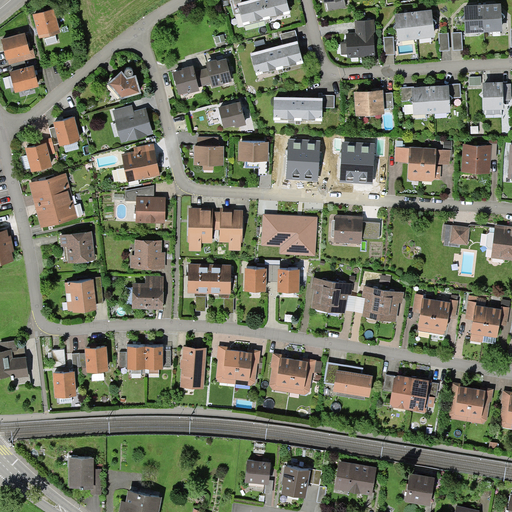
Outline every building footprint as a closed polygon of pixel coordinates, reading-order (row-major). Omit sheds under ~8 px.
[(263,20),(264,24),(267,23),(260,0),(256,0),(238,5),(237,1),(230,3),(233,15),(240,13),(242,22),(256,18),(257,22),(263,20)] [(274,14),(288,10),(285,0),(260,0),(267,23),(269,23),(268,19),(275,17),(274,14)] [(498,5),(481,6),(483,29),(485,29),(488,32),(491,29),(500,28),(499,21),(504,16),(499,12),(498,5)] [(480,29),(483,29),(481,6),(464,7),(465,14),(460,19),(465,23),(466,30),(475,30),(477,32),(480,29)] [(57,31),(52,10),(34,14),(39,36),(43,35),(45,45),(56,42),(53,32),(57,31)] [(429,12),(412,14),(415,36),(418,36),(421,38),(423,35),(432,34),(431,27),(435,22),(430,18),(429,12)] [(413,37),(415,36),(412,14),(395,16),(396,22),(392,27),(397,31),(398,38),(407,37),(410,39),(412,36),(413,37)] [(356,21),(357,35),(346,36),(347,56),(373,54),(371,20),(356,21)] [(283,40),(295,37),(293,31),(282,34),(283,40)] [(452,49),(461,48),(460,33),(452,34),(452,49)] [(23,53),(28,52),(23,34),(2,40),(8,65),(10,64),(24,61),(25,61),(23,53)] [(283,40),(285,46),(296,43),(295,37),(283,40)] [(285,46),(274,49),(280,73),(283,72),(282,69),(288,67),(287,63),(301,60),(296,43),(285,46)] [(278,74),(280,73),(274,49),(251,55),(255,72),(269,68),(270,72),(277,70),(278,74)] [(216,62),(215,61),(207,63),(206,65),(211,85),(220,82),(221,81),(229,79),(225,60),(216,62)] [(25,68),(24,61),(10,64),(12,72),(10,72),(15,90),(36,85),(32,67),(25,68)] [(122,73),(120,72),(108,82),(112,88),(106,90),(109,100),(138,91),(134,76),(132,76),(130,75),(132,72),(131,71),(130,69),(129,68),(126,68),(124,70),(124,71),(124,73),(122,73)] [(188,91),(197,88),(192,68),(190,68),(183,69),(182,71),(173,73),(178,92),(186,90),(188,91)] [(500,106),(501,106),(500,84),(483,84),(483,93),(481,96),(484,98),(484,107),(484,113),(486,115),(499,114),(500,113),(500,106)] [(448,109),(447,102),(452,97),(447,93),(446,87),(429,88),(431,111),(433,110),(436,113),(439,110),(448,109)] [(428,111),(431,111),(429,88),(412,89),(412,95),(408,100),(413,105),(413,112),(422,111),(425,113),(428,111)] [(381,109),(391,108),(390,93),(380,94),(380,91),(355,93),(357,113),(364,112),(364,116),(374,115),(373,112),(381,111),(381,109)] [(327,96),(318,95),(318,100),(321,100),(320,108),(327,108),(327,96)] [(297,124),(297,99),(274,99),(273,116),(287,117),(287,121),(294,121),(294,124),(297,124)] [(321,100),(318,100),(297,99),(297,124),(299,125),(299,121),(306,121),(306,117),(320,117),(320,108),(321,100)] [(235,125),(244,123),(239,103),(219,108),(223,124),(224,125),(225,125),(234,122),(235,125)] [(132,114),(131,114),(129,107),(113,112),(115,120),(116,120),(122,139),(149,132),(143,111),(138,113),(137,115),(133,115),(132,114)] [(78,139),(72,117),(54,122),(55,127),(48,129),(52,145),(78,139)] [(212,146),(212,138),(197,138),(197,145),(196,145),(196,164),(219,164),(219,146),(212,146)] [(241,159),(258,160),(258,175),(265,175),(265,160),(264,160),(264,142),(241,141),(241,159)] [(31,170),(49,165),(44,143),(26,148),(31,170)] [(479,171),(487,172),(488,147),(464,145),(463,170),(469,171),(472,174),(476,174),(479,171)] [(118,181),(157,173),(153,150),(150,151),(149,146),(147,146),(135,149),(135,154),(122,156),(124,168),(116,169),(118,181)] [(407,174),(421,174),(422,149),(409,148),(407,174)] [(435,149),(422,149),(421,174),(430,175),(430,178),(438,179),(439,167),(434,166),(435,149)] [(37,204),(68,196),(62,176),(31,184),(34,195),(37,197),(38,203),(37,203),(37,204)] [(162,221),(163,199),(151,199),(152,187),(125,192),(125,200),(137,200),(136,205),(134,208),(134,211),(136,214),(136,220),(162,221)] [(70,206),(68,196),(37,204),(38,205),(39,205),(40,211),(39,214),(42,225),(82,215),(79,204),(70,206)] [(209,228),(213,228),(213,213),(209,213),(209,210),(190,210),(189,241),(209,241),(209,228)] [(239,240),(240,212),(221,212),(221,213),(213,213),(213,228),(221,229),(220,240),(239,240)] [(369,224),(369,222),(361,221),(361,219),(335,218),(333,239),(341,240),(342,240),(342,242),(351,243),(351,241),(352,241),(360,241),(360,238),(368,238),(369,227),(370,224),(369,224)] [(465,244),(467,229),(452,227),(450,243),(457,244),(458,243),(465,244)] [(502,257),(511,257),(511,229),(494,227),(494,229),(489,228),(489,233),(487,234),(485,247),(487,249),(492,249),(491,253),(501,254),(502,255),(502,257)] [(0,260),(10,259),(4,232),(0,232),(0,260)] [(69,261),(92,258),(89,233),(60,236),(61,245),(67,244),(69,261)] [(157,253),(157,243),(137,243),(137,265),(156,266),(156,267),(163,268),(164,253),(157,253)] [(188,291),(208,291),(209,266),(188,266),(188,291)] [(229,267),(209,266),(208,291),(228,292),(229,267)] [(245,290),(263,290),(264,268),(245,267),(245,290)] [(296,291),(297,268),(279,268),(278,291),(296,291)] [(94,308),(93,303),(101,302),(99,278),(92,278),(93,280),(90,280),(66,282),(67,292),(66,293),(67,302),(72,301),(73,310),(94,308)] [(313,305),(327,307),(331,282),(317,280),(313,305)] [(346,284),(331,282),(327,307),(341,310),(345,288),(346,288),(346,284)] [(133,306),(160,307),(160,286),(124,285),(123,295),(133,295),(133,306)] [(364,313),(378,316),(382,290),(368,288),(367,291),(368,291),(364,313)] [(397,293),(382,290),(378,316),(392,318),(397,293)] [(418,332),(429,334),(434,301),(422,299),(418,324),(419,324),(418,332)] [(443,328),(444,328),(448,303),(434,301),(429,334),(442,336),(443,328)] [(483,333),(487,308),(475,306),(470,331),(471,331),(469,340),(481,342),(483,333)] [(483,333),(495,335),(499,310),(487,308),(483,333)] [(12,376),(27,374),(24,358),(10,360),(8,352),(15,351),(14,341),(0,342),(0,347),(1,352),(0,352),(0,375),(10,374),(11,379),(13,378),(12,376)] [(118,367),(144,367),(144,345),(126,345),(126,352),(118,352),(118,367)] [(162,345),(144,345),(144,367),(169,367),(169,350),(162,350),(162,345)] [(106,368),(104,346),(85,348),(86,353),(78,353),(79,368),(87,368),(87,370),(91,370),(92,379),(93,381),(101,380),(103,379),(102,369),(106,368)] [(200,387),(203,349),(184,348),(181,385),(200,387)] [(65,367),(63,349),(51,350),(52,368),(65,367)] [(218,375),(235,377),(238,352),(225,350),(224,359),(220,359),(218,375)] [(250,353),(238,352),(235,377),(251,379),(253,362),(250,362),(250,353)] [(72,369),(79,368),(78,353),(71,354),(72,369)] [(272,383),(289,385),(293,360),(279,358),(278,367),(274,366),(272,383)] [(306,362),(293,360),(289,385),(306,388),(308,371),(305,371),(306,362)] [(361,368),(348,366),(347,372),(336,370),(333,388),(368,394),(371,376),(360,374),(361,368)] [(74,394),(72,371),(53,373),(55,395),(74,394)] [(405,407),(408,408),(413,377),(410,377),(410,379),(397,377),(396,380),(393,380),(394,376),(385,375),(382,391),(391,392),(389,402),(406,405),(405,407)] [(415,377),(413,377),(408,408),(410,408),(411,406),(426,408),(428,397),(435,399),(438,384),(415,380),(415,377)] [(450,412),(467,414),(471,389),(458,387),(457,396),(453,395),(450,412)] [(483,391),(471,389),(467,414),(483,417),(486,400),(482,400),(483,391)] [(502,420),(511,421),(511,395),(510,395),(508,404),(505,403),(502,420)] [(99,478),(91,478),(91,457),(72,457),(72,466),(70,466),(70,485),(79,486),(79,487),(90,487),(90,494),(99,494),(99,478)] [(247,460),(245,479),(267,481),(268,463),(247,460)] [(373,493),(368,492),(373,468),(340,462),(335,487),(366,492),(363,507),(371,508),(373,493)] [(305,484),(318,486),(321,472),(286,466),(282,491),(287,492),(287,495),(289,497),(291,498),(294,498),(297,497),(298,494),(303,495),(305,484)] [(429,511),(431,503),(427,502),(431,478),(411,475),(408,491),(410,491),(409,499),(424,502),(421,511),(429,511)] [(480,496),(487,497),(490,483),(483,481),(480,496)] [(316,502),(323,504),(326,488),(318,486),(316,502)] [(155,511),(158,497),(129,491),(124,511),(155,511)]
